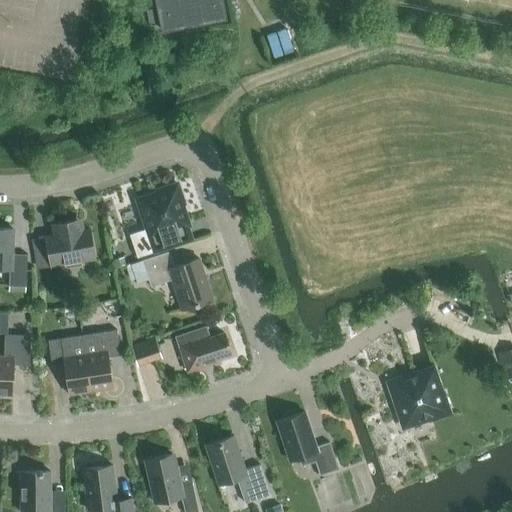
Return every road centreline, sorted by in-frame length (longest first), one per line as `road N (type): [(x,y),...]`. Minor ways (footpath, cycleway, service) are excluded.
road 1 (residential): [(280,381),(210,167),(195,145),(49,184),(0,186)]
road 2 (residential): [(0,434),(146,422),(280,381)]
